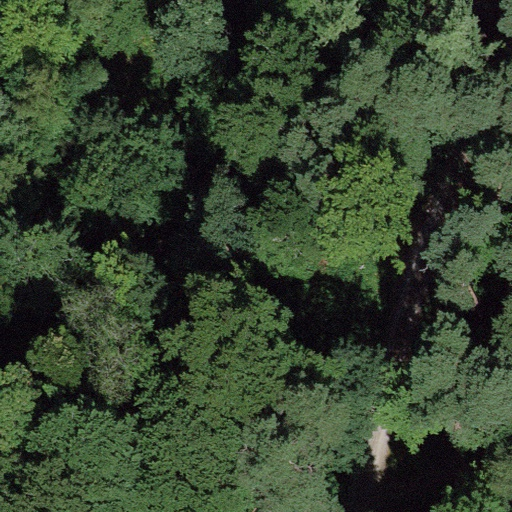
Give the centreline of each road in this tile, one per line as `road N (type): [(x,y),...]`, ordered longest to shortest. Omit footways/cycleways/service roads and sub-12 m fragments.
road 1 (track): [(0,410),(354,86),(492,0)]
road 2 (track): [(362,504),(424,303),(511,65)]
